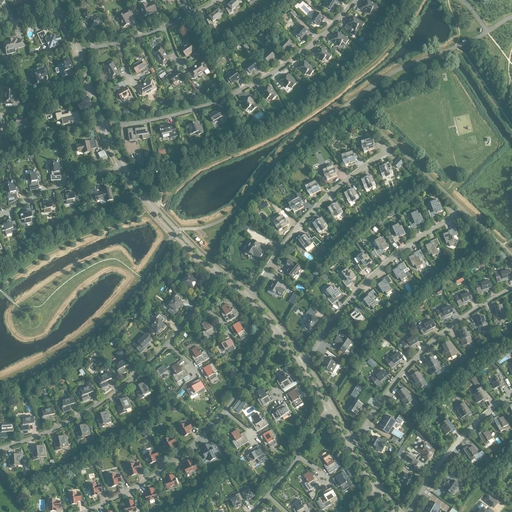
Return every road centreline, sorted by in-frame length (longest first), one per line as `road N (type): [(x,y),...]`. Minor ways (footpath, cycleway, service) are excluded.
road 1 (residential): [(356,0),(301,54),(238,93),(108,128)]
road 2 (residential): [(352,439),(416,356),(459,317),(511,287)]
road 3 (residential): [(305,360),(351,297),(455,215)]
road 4 (residential): [(0,450),(104,401),(169,343)]
road 5 (residential): [(252,292),(315,208),(386,150)]
road 6 (residential): [(86,511),(176,459),(226,411)]
road 7 (residential): [(407,511),(454,444),(511,392)]
road 8 (unclassified): [(118,165),(173,235),(215,272)]
road 9 (unclassified): [(219,266),(155,208),(124,162)]
road 10 (residential): [(0,217),(118,165)]
